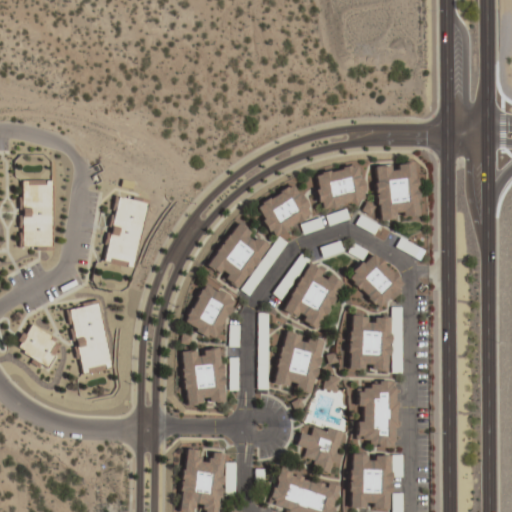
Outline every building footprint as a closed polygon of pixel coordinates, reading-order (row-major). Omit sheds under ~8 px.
[(417,216),(411,161),(370,166),(375,220),(417,216)] [(310,173),(317,209),(363,200),(356,164),(310,173)] [(15,248),(49,248),(49,179),(15,179),(15,248)] [(251,203),(267,236),(309,216),(293,183),(251,203)] [(99,261),(132,268),(146,200),(113,193),(99,261)] [(201,265),(235,289),(266,244),(233,220),(201,265)] [(237,289),(246,295),(285,244),(277,237),(237,289)] [(343,276),(375,312),(404,285),(373,250),(343,276)] [(341,280),(303,263),(280,313),(318,330),(341,280)] [(233,297),(199,281),(179,325),(213,341),(233,297)] [(76,375),(109,368),(96,301),(63,307),(76,375)] [(397,372),(398,317),(345,316),(345,371),(397,372)] [(13,354),(48,367),(58,338),(23,325),(13,354)] [(227,345),(236,345),(236,325),(227,325),(227,345)] [(270,385),(311,393),(322,339),(281,331),(270,385)] [(177,350),(180,404),(221,402),(218,348),(177,350)] [(227,389),(236,389),(236,358),(227,358),(227,389)] [(336,375),(323,375),(323,391),(336,391),(336,375)] [(395,381),(364,382),(364,390),(353,391),(355,439),(365,439),(365,448),(392,448),(391,427),(396,426),(395,381)] [(340,432),(309,428),(309,435),(296,433),(294,447),(302,448),(300,460),(311,462),(310,470),(334,474),(340,432)] [(173,511),(214,511),(221,453),(202,451),(202,450),(180,448),(173,511)] [(400,455),(347,453),(345,508),(387,510),(388,475),(399,476),(400,455)] [(260,470),(252,470),(252,484),(260,484),(260,470)] [(330,511),(337,485),(273,470),(264,508),(280,511),(330,511)] [(399,511),(399,494),(391,494),(391,511),(399,511)]
